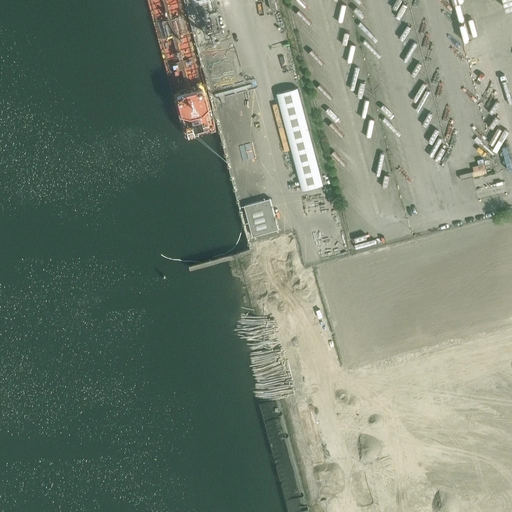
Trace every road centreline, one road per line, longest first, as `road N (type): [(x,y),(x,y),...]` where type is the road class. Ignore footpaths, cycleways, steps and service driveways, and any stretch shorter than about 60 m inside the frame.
road 1 (unknown): [(230,511),(180,314),(191,298),(290,287)]
road 2 (unknown): [(319,397),(511,346)]
road 3 (unknown): [(511,452),(347,499)]
